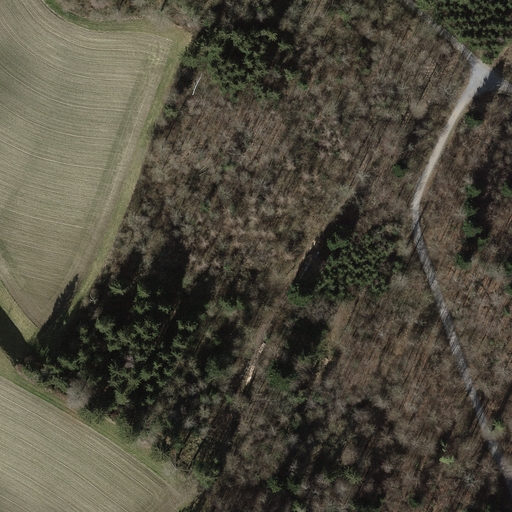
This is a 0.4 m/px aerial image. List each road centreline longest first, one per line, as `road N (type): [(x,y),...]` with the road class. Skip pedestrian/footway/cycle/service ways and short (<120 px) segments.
road 1 (track): [(511,488),(413,225),(417,185),(483,69)]
road 2 (track): [(511,90),(403,0)]
